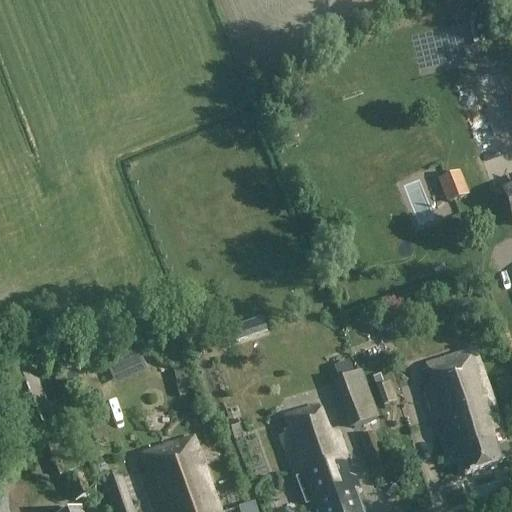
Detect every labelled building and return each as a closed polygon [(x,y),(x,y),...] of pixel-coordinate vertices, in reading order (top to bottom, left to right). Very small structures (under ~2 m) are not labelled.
[(481,192),(504,184),(501,175),(478,182),(481,192)] [(511,186),(497,193),(510,227),(511,226),(511,186)] [(423,389),(434,423),(440,421),(445,436),(438,438),(444,458),(455,454),(462,476),(499,463),(489,432),(500,428),(474,349),(423,365),(430,386),(423,389)] [(8,380),(33,440),(56,431),(33,371),(8,380)] [(0,384),(0,448),(2,452),(24,444),(1,384),(0,384)] [(292,433),(282,437),(306,503),(310,502),(313,511),(315,511),(319,511),(363,511),(355,490),(360,489),(356,478),(348,481),(342,465),(350,463),(338,431),(330,434),(320,406),(286,418),(292,433)] [(34,448),(39,463),(52,459),(60,478),(76,471),(62,432),(45,439),(47,444),(34,448)] [(359,440),(371,475),(384,470),(373,436),(359,440)] [(219,511),(193,437),(141,455),(161,511),(219,511)] [(103,487),(112,511),(131,511),(121,480),(103,487)]
